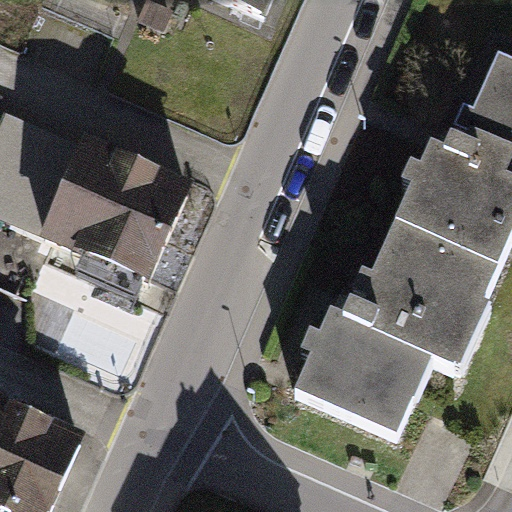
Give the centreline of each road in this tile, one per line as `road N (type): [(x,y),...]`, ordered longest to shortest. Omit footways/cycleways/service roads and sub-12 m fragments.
road 1 (residential): [(267,186),(0,70)]
road 2 (residential): [(267,186),(156,437)]
road 3 (residential): [(348,0),(267,186)]
road 4 (residential): [(325,511),(156,437)]
